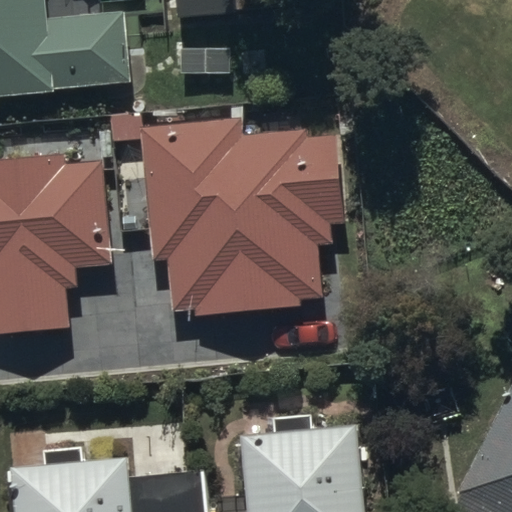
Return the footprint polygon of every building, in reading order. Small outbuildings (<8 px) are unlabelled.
[(128,25),(50,32),(46,0),(0,0),(0,118),(3,118),(1,105),(133,94),(128,25)] [(234,0),(181,0),(182,27),(235,25),(234,0)] [(226,42),(177,43),(178,82),(227,81),(226,42)] [(114,152),(145,150),(156,272),(170,270),(174,322),(195,320),(195,328),(304,318),(304,309),(328,307),(324,259),(335,258),(332,234),(346,233),(338,141),(308,144),(307,140),(246,145),(244,126),(158,133),(157,116),(111,120),(114,152)] [(0,342),(72,338),(69,298),(80,297),(79,277),(115,275),(108,170),(69,173),(68,169),(0,172),(0,342)] [(457,511),(511,511),(511,403),(455,510),(457,511)] [(368,511),(362,435),(318,439),(316,417),(272,421),(274,443),(242,446),(248,511),(368,511)] [(47,462),(47,473),(13,475),(15,511),(210,511),(209,482),(132,486),(131,469),(87,471),(86,460),(47,462)]
